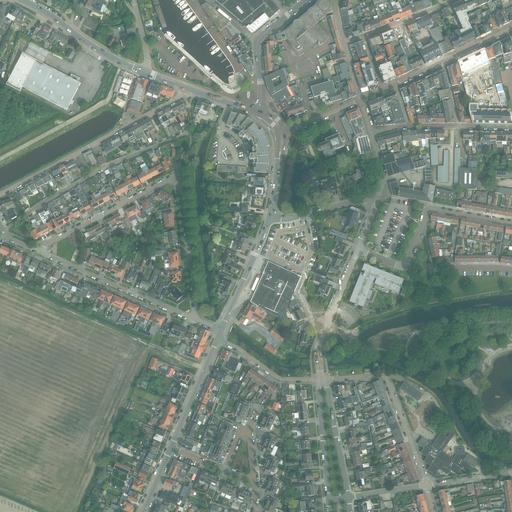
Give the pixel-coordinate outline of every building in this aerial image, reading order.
[(92,11),(96,2),(97,0),(92,0),(91,0),(88,0),(85,7),(92,11)] [(101,16),(102,13),(107,3),(105,2),(105,0),(97,0),(96,2),(92,11),(101,16)] [(214,0),(215,1),(215,2),(215,3),(215,4),(216,5),(219,8),(243,28),(245,26),(248,30),(250,31),(251,32),(252,33),(254,32),(262,25),(269,19),(279,10),(278,9),(273,13),(271,11),(269,8),(264,3),(267,0),(214,0)] [(270,0),(267,0),(264,3),(269,8),(271,11),(273,13),(278,9),(274,4),(270,0)] [(318,0),(317,2),(315,5),(297,21),(296,21),(295,21),(294,22),(294,23),(293,23),(286,30),(285,31),(285,32),(285,33),(287,40),(288,42),(289,45),(290,47),(291,49),(292,50),(296,54),(298,56),(298,57),(299,57),(300,57),(300,56),(304,53),(305,52),(308,49),(309,49),(312,46),(313,46),(312,46),(315,43),(316,43),(318,41),(321,45),(323,43),(324,42),(325,42),(328,39),(328,38),(329,38),(329,37),(328,36),(323,30),(317,23),(325,17),(327,14),(332,12),(331,10),(330,8),(331,7),(331,6),(331,5),(330,4),(330,3),(329,2),(328,1),(327,1),(327,0),(325,0),(324,0),(323,0),(318,0)] [(413,4),(417,13),(421,11),(418,2),(416,3),(414,0),(412,1),(413,4)] [(426,9),(421,0),(420,0),(421,1),(419,2),(418,0),(416,0),(418,2),(421,11),(426,9)] [(421,0),(426,9),(431,7),(428,0),(421,0)] [(454,48),(474,37),(467,21),(469,20),(466,13),(479,7),(476,0),(465,0),(452,6),(454,11),(463,30),(459,32),(459,30),(452,34),(452,35),(449,37),(454,48)] [(484,0),(486,4),(489,11),(491,15),(492,17),(493,19),(497,28),(502,26),(493,5),(490,0),(484,0)] [(510,2),(509,0),(501,0),(498,1),(498,3),(496,3),(499,11),(503,10),(509,23),(511,21),(511,7),(511,4),(510,2)] [(497,1),(496,1),(493,3),(493,4),(493,5),(502,26),(509,23),(503,10),(499,11),(496,3),(498,3),(498,1),(497,1)] [(394,22),(398,20),(393,8),(391,9),(389,2),(386,3),(389,9),(388,9),(394,22)] [(399,5),(404,18),(408,16),(405,9),(403,9),(400,2),(398,3),(399,5)] [(408,16),(412,15),(409,7),(407,7),(405,2),(402,3),(405,9),(408,16)] [(407,2),(409,7),(412,15),(417,13),(413,4),(410,5),(409,2),(407,2)] [(396,6),(401,19),(404,18),(399,5),(398,3),(395,4),(396,6)] [(220,31),(231,24),(209,6),(206,4),(202,7),(219,31),(220,31)] [(159,5),(154,6),(161,27),(167,25),(159,5)] [(8,14),(6,18),(13,22),(15,18),(20,10),(14,6),(9,15),(8,14)] [(401,19),(396,6),(392,7),(393,8),(398,20),(401,19)] [(447,8),(441,11),(442,15),(441,15),(443,20),(451,16),(447,8)] [(386,9),(384,10),(389,23),(394,22),(388,9),(387,10),(386,9)] [(20,10),(15,18),(21,22),(24,18),(26,13),(20,10)] [(381,13),(382,14),(385,25),(389,23),(384,10),(382,10),(383,13),(381,13)] [(381,27),(385,25),(382,14),(380,15),(379,11),(376,12),(378,19),(381,27)] [(474,24),(475,23),(476,26),(475,26),(480,37),(485,34),(481,26),(483,26),(482,24),(480,20),(483,19),(481,16),(480,16),(478,11),(474,12),(476,17),(478,22),(474,24)] [(481,26),(485,34),(492,31),(489,26),(485,18),(491,15),(489,11),(481,14),(482,15),(481,16),(483,19),(480,20),(482,24),(483,26),(481,26)] [(440,20),(437,12),(431,15),(434,23),(440,20)] [(366,32),(362,22),(357,23),(354,15),(351,16),(353,21),(354,25),(355,24),(356,28),(359,35),(363,33),(366,32)] [(429,15),(415,21),(418,28),(420,31),(420,30),(425,28),(426,30),(428,29),(429,31),(430,30),(429,27),(432,25),(430,20),(431,19),(429,15)] [(489,26),(492,31),(494,30),(497,28),(493,19),(492,17),(491,15),(485,18),(489,26)] [(359,35),(356,28),(355,29),(354,26),(353,26),(351,22),(353,21),(351,16),(348,17),(350,23),(351,27),(352,31),(354,37),(359,35)] [(381,27),(378,19),(372,21),(370,17),(367,19),(371,30),(381,27)] [(469,20),(467,21),(474,37),(475,39),(476,39),(480,37),(475,26),(472,28),(471,25),(474,24),(478,22),(476,17),(469,20)] [(367,18),(361,20),(362,22),(366,32),(371,30),(367,19),(367,18)] [(416,34),(415,33),(411,22),(406,24),(409,32),(411,31),(413,35),(416,34)] [(352,31),(351,27),(350,23),(343,25),(345,34),(347,39),(354,37),(352,31)] [(241,33),(231,24),(220,31),(223,37),(227,42),(238,35),(241,33)] [(52,28),(46,25),(42,33),(40,32),(37,37),(44,41),(52,28)] [(133,25),(130,26),(126,27),(128,34),(121,35),(122,40),(121,41),(122,47),(132,45),(130,38),(129,39),(128,34),(134,33),(133,25)] [(402,32),(399,27),(393,30),(395,35),(402,32)] [(435,28),(434,29),(429,31),(431,37),(433,41),(433,42),(436,41),(436,42),(442,56),(450,52),(443,39),(444,39),(439,28),(435,30),(435,28)] [(55,30),(49,40),(50,41),(48,43),(52,45),(53,43),(55,40),(55,39),(59,33),(55,30)] [(395,35),(393,30),(389,31),(385,33),(380,34),(380,35),(382,40),(383,43),(384,45),(397,39),(395,35)] [(69,39),(59,33),(55,39),(55,40),(60,43),(59,45),(64,47),(69,39)] [(242,40),(238,35),(227,42),(231,48),(234,46),(242,40)] [(383,43),(382,40),(380,35),(369,39),(368,40),(371,48),(379,45),(383,43)] [(454,48),(449,37),(448,36),(444,39),(443,39),(450,52),(455,50),(454,48)] [(511,42),(510,37),(500,43),(502,55),(503,56),(502,58),(503,58),(505,63),(511,62),(509,55),(511,55),(511,42)] [(117,46),(119,42),(117,41),(118,40),(116,39),(115,40),(111,38),(108,45),(112,48),(113,45),(114,46),(115,45),(117,46)] [(274,43),(273,38),(273,42),(266,42),(266,45),(263,46),(264,57),(271,56),(271,52),(273,52),(273,48),(271,49),(270,46),(274,45),(274,43)] [(339,54),(344,53),(339,38),(334,40),(335,44),(336,44),(339,54)] [(399,41),(401,46),(406,56),(412,71),(418,68),(412,54),(411,55),(408,48),(404,39),(399,41)] [(249,49),(242,40),(234,46),(240,55),(238,57),(239,58),(242,56),(246,54),(249,51),(250,51),(249,49)] [(363,41),(349,46),(351,51),(356,49),(364,46),(363,41)] [(419,43),(416,45),(418,49),(419,51),(418,51),(420,54),(422,57),(425,64),(442,56),(436,42),(432,44),(430,45),(428,46),(427,47),(425,48),(423,49),(422,46),(421,46),(420,44),(420,43),(419,44),(419,43)] [(492,47),(491,47),(495,60),(495,63),(496,63),(499,62),(498,59),(502,58),(503,56),(502,55),(500,43),(499,43),(492,47)] [(336,55),(333,45),(329,46),(331,53),(333,59),(334,61),(341,59),(345,58),(344,53),(339,54),(336,55)] [(384,46),(385,48),(385,50),(386,50),(388,56),(389,58),(389,59),(390,63),(391,65),(392,67),(393,69),(396,78),(407,73),(399,56),(396,48),(395,48),(398,56),(393,59),(392,57),(394,56),(390,45),(384,46)] [(417,52),(414,45),(409,48),(408,48),(411,55),(412,54),(417,52)] [(401,46),(396,48),(399,56),(407,73),(412,71),(406,56),(401,46)] [(483,83),(484,86),(501,82),(496,63),(495,63),(495,60),(491,47),(484,51),(487,61),(488,60),(489,65),(491,71),(493,80),(483,83)] [(374,56),(381,54),(382,54),(381,51),(385,50),(385,48),(372,52),(374,56)] [(356,49),(351,51),(353,60),(359,58),(358,53),(356,49)] [(70,50),(66,57),(71,60),(75,54),(70,50)] [(250,51),(249,51),(246,54),(242,56),(239,58),(239,59),(246,69),(251,65),(247,59),(249,58),(247,55),(250,53),(250,51)] [(463,80),(466,79),(465,76),(489,65),(488,60),(487,61),(484,51),(459,63),(462,76),(463,80)] [(417,52),(412,54),(418,68),(424,65),(417,52)] [(71,74),(70,78),(23,53),(6,85),(20,92),(22,87),(66,110),(80,84),(78,82),(80,79),(71,74)] [(381,54),(374,56),(376,63),(386,60),(384,54),(382,55),(381,54)] [(368,60),(367,55),(359,58),(353,60),(354,63),(360,62),(360,63),(361,62),(365,61),(368,60)] [(266,77),(275,72),(279,71),(279,68),(278,67),(277,66),(275,66),(274,63),(272,63),(271,56),(264,57),(266,71),(266,77)] [(376,63),(378,67),(390,63),(389,59),(386,60),(376,63)] [(363,71),(364,77),(368,87),(373,85),(374,85),(376,84),(375,81),(375,82),(372,72),(373,72),(371,68),(370,65),(365,67),(364,65),(369,62),(368,60),(369,60),(368,60),(365,61),(361,62),(360,63),(362,70),(363,71)] [(349,72),(347,63),(335,66),(338,76),(349,72)] [(362,70),(360,63),(355,64),(353,65),(355,72),(362,70)] [(396,78),(393,69),(392,67),(391,65),(390,63),(378,67),(384,84),(396,78)] [(458,85),(460,85),(460,83),(463,82),(464,82),(463,79),(462,76),(459,63),(454,65),(456,76),(458,85)] [(447,68),(449,77),(456,76),(454,65),(447,68)] [(342,99),(338,89),(336,90),(334,83),(332,78),(327,68),(322,71),(325,81),(323,81),(323,84),(326,94),(319,96),(320,100),(322,99),(323,103),(325,102),(326,106),(330,105),(329,103),(342,99)] [(279,71),(275,72),(266,77),(265,78),(265,77),(264,77),(267,88),(268,90),(272,96),(281,90),(285,88),(289,86),(283,69),(279,71)] [(364,77),(363,71),(362,70),(355,72),(357,80),(364,77)] [(443,70),(437,73),(439,84),(441,93),(443,100),(441,101),(442,101),(447,123),(455,123),(454,116),(449,88),(447,82),(447,79),(444,71),(443,70)] [(332,78),(334,83),(341,79),(341,80),(344,79),(345,82),(346,83),(347,82),(352,98),(356,96),(349,72),(338,76),(332,78)] [(437,73),(431,76),(435,88),(436,87),(440,101),(441,101),(443,100),(441,93),(439,84),(437,73)] [(431,76),(425,79),(430,97),(434,95),(433,89),(432,89),(432,88),(435,88),(431,76)] [(449,77),(452,87),(458,85),(456,76),(449,77)] [(360,89),(368,87),(364,77),(357,80),(360,89)] [(129,100),(130,101),(126,113),(138,117),(145,96),(149,82),(142,79),(140,82),(137,81),(135,86),(133,85),(129,97),(131,98),(131,99),(130,98),(129,100)] [(338,89),(342,99),(343,102),(352,98),(347,82),(346,83),(345,82),(344,82),(344,85),(343,85),(342,83),(341,83),(340,81),(341,80),(341,79),(334,83),(336,90),(338,89)] [(425,79),(421,81),(425,97),(426,102),(427,104),(428,104),(429,108),(430,113),(433,112),(434,112),(430,97),(425,79)] [(421,106),(427,104),(426,102),(425,97),(421,81),(416,83),(419,96),(421,106)] [(145,96),(151,98),(156,84),(149,82),(145,96)] [(417,97),(419,96),(416,83),(411,85),(414,100),(415,105),(416,107),(415,107),(416,109),(419,108),(417,97)] [(156,84),(151,98),(156,100),(158,97),(162,86),(156,84)] [(326,94),(323,84),(311,88),(314,98),(319,96),(326,94)] [(294,115),(295,116),(304,113),(304,112),(307,111),(300,90),(298,90),(297,85),(292,86),(288,87),(292,93),(291,93),(293,96),(295,99),(297,102),(290,106),(284,110),(288,116),(294,115)] [(414,100),(411,85),(405,88),(410,103),(410,106),(411,108),(415,107),(416,107),(415,105),(414,100)] [(166,99),(169,89),(162,86),(158,97),(166,99)] [(285,89),(285,88),(281,90),(272,96),(277,106),(286,100),(290,98),(288,95),(291,93),(292,93),(288,87),(288,88),(285,89)] [(405,88),(400,90),(404,104),(407,103),(407,104),(410,103),(405,88)] [(169,101),(172,98),(175,91),(169,89),(166,99),(169,101)] [(395,92),(383,97),(388,109),(391,116),(395,125),(405,124),(398,98),(395,92)] [(281,112),(284,110),(290,106),(288,104),(295,99),(293,96),(290,98),(286,100),(277,106),(281,112)] [(385,118),(388,125),(395,125),(391,116),(388,109),(383,97),(377,100),(383,113),(383,114),(384,116),(383,116),(384,118),(385,118)] [(203,101),(198,99),(195,107),(199,109),(200,109),(202,105),(203,101)] [(374,101),(379,114),(381,114),(381,115),(383,114),(383,113),(377,100),(374,101)] [(183,101),(171,108),(175,116),(179,124),(180,123),(182,123),(184,121),(182,117),(181,118),(179,115),(176,111),(179,110),(180,112),(183,110),(182,108),(185,107),(187,106),(185,101),(184,101),(183,101)] [(214,105),(203,101),(202,105),(200,109),(199,112),(207,116),(211,106),(213,107),(214,105)] [(372,116),(375,116),(379,114),(374,101),(368,103),(371,111),(372,116)] [(415,124),(413,117),(411,108),(410,106),(406,107),(410,123),(411,124),(415,124)] [(476,106),(471,106),(471,111),(472,117),(474,123),(511,124),(509,111),(476,110),(476,106)] [(437,115),(435,115),(435,116),(437,123),(445,123),(442,107),(438,107),(439,111),(436,112),(437,115)] [(175,116),(171,108),(164,111),(167,117),(168,120),(175,116)] [(371,153),(367,136),(363,120),(361,117),(358,109),(357,109),(352,111),(352,112),(349,113),(344,116),(347,120),(349,123),(350,123),(351,125),(351,126),(352,128),(353,131),(354,134),(356,137),(353,139),(354,143),(354,144),(354,146),(354,147),(354,149),(353,153),(352,155),(351,156),(352,156),(353,156),(354,156),(355,157),(356,156),(371,153)] [(164,111),(157,115),(162,125),(169,121),(168,120),(167,117),(164,111)] [(262,134),(260,131),(258,128),(251,121),(248,118),(248,119),(244,116),(243,117),(240,115),(239,115),(236,113),(236,114),(231,112),(226,125),(230,127),(231,127),(231,128),(232,129),(233,129),(234,128),(238,130),(237,131),(238,131),(239,132),(240,131),(241,133),(239,135),(239,136),(239,137),(240,138),(241,137),(243,139),(245,137),(249,141),(251,140),(252,141),(252,142),(252,144),(267,138),(266,137),(264,133),(262,134)] [(433,112),(430,113),(429,113),(431,122),(432,123),(437,123),(435,116),(435,115),(435,113),(434,112),(433,112)] [(384,116),(383,114),(381,115),(373,118),(376,127),(388,125),(385,118),(384,118),(383,116),(384,116)] [(349,123),(347,120),(344,116),(341,119),(344,125),(349,123)] [(150,120),(157,133),(160,132),(153,118),(150,120)] [(149,119),(144,122),(149,132),(154,129),(149,119)] [(147,133),(149,132),(144,122),(139,124),(147,139),(148,139),(150,138),(147,133)] [(135,127),(141,138),(143,137),(145,140),(147,139),(139,124),(135,127)] [(134,136),(136,135),(138,140),(141,138),(135,127),(130,130),(133,136),(134,136)] [(130,130),(125,132),(130,142),(135,140),(133,137),(134,136),(133,136),(130,130)] [(415,131),(408,131),(409,136),(408,136),(409,142),(409,146),(410,146),(410,145),(415,145),(415,147),(419,147),(418,139),(417,134),(416,135),(415,131)] [(449,145),(449,142),(449,139),(446,139),(446,142),(440,142),(440,138),(444,138),(444,131),(437,131),(437,138),(437,142),(438,142),(438,145),(449,145)] [(119,135),(123,142),(126,141),(128,143),(127,144),(132,151),(134,150),(133,147),(130,142),(125,132),(119,135)] [(504,157),(507,157),(507,156),(507,154),(507,148),(507,132),(496,132),(496,141),(502,141),(502,145),(504,145),(504,157)] [(401,138),(400,133),(393,135),(395,142),(399,141),(399,142),(400,145),(402,150),(405,149),(403,144),(403,141),(402,142),(401,138)] [(330,156),(332,156),(336,154),(334,151),(344,147),(342,143),(345,141),(343,139),(341,140),(339,135),(335,136),(329,139),(326,140),(327,143),(319,145),(320,146),(319,146),(318,148),(319,150),(321,151),(321,150),(322,151),(324,150),(326,154),(329,153),(330,156)] [(122,143),(120,140),(118,136),(102,145),(106,152),(122,143)] [(394,152),(397,151),(395,146),(393,146),(393,148),(391,148),(390,147),(389,143),(393,142),(391,136),(385,137),(386,144),(388,151),(389,154),(394,152)] [(269,161),(268,151),(266,144),(268,143),(267,139),(267,138),(252,144),(252,145),(253,146),(255,147),(255,148),(252,149),(253,155),(250,155),(250,157),(249,158),(249,159),(249,160),(250,160),(253,160),(253,163),(252,163),(252,164),(253,165),(254,168),(254,173),(261,173),(266,173),(267,170),(268,165),(269,165),(269,161)] [(83,155),(84,156),(87,162),(90,160),(92,165),(96,163),(94,158),(93,155),(90,151),(89,151),(84,154),(83,155)] [(102,155),(96,159),(100,166),(106,163),(102,155)] [(389,177),(393,175),(413,170),(412,163),(410,157),(407,158),(395,161),(393,155),(382,158),(384,165),(385,164),(389,177)] [(165,157),(163,159),(164,162),(161,163),(165,171),(169,168),(168,166),(169,165),(169,164),(170,163),(169,160),(167,161),(165,157)] [(80,173),(76,165),(74,161),(71,162),(78,174),(80,173)] [(417,162),(412,163),(413,170),(424,167),(423,161),(420,161),(417,162)] [(459,188),(459,190),(476,190),(476,177),(477,162),(472,161),(468,161),(468,169),(463,168),(463,161),(460,161),(460,164),(460,167),(460,169),(460,172),(460,175),(459,177),(459,180),(459,182),(459,185),(459,188)] [(78,174),(71,162),(69,164),(75,176),(78,174)] [(154,166),(155,168),(158,174),(164,171),(161,165),(158,167),(157,165),(156,165),(154,162),(152,163),(154,166)] [(353,176),(344,179),(345,182),(346,187),(356,185),(360,184),(359,181),(358,179),(363,178),(362,177),(368,175),(366,168),(364,163),(359,164),(360,169),(356,170),(356,172),(353,173),(353,175),(353,176)] [(75,176),(69,164),(66,165),(68,170),(72,177),(75,176)] [(59,168),(63,174),(66,180),(69,179),(65,173),(67,172),(64,165),(59,168)] [(119,172),(116,167),(116,166),(111,169),(114,176),(120,173),(119,172)] [(147,180),(153,177),(149,171),(147,166),(141,169),(147,180)] [(59,168),(54,170),(58,177),(60,177),(64,185),(68,184),(63,174),(59,168)] [(153,177),(158,174),(155,168),(149,171),(153,177)] [(138,177),(141,183),(147,180),(141,169),(139,171),(140,173),(141,175),(138,177)] [(54,186),(56,185),(50,173),(45,175),(49,182),(51,181),(54,186)] [(248,185),(255,185),(265,186),(266,184),(265,184),(266,179),(256,178),(257,174),(246,173),(246,177),(253,178),(253,182),(251,183),(245,182),(245,185),(248,185)] [(50,190),(50,189),(52,188),(49,182),(45,175),(40,178),(45,186),(47,185),(50,190)] [(129,176),(134,187),(140,184),(137,178),(133,179),(132,177),(132,178),(130,175),(129,176)] [(125,184),(129,190),(134,187),(129,176),(127,177),(129,182),(125,184)] [(324,195),(328,194),(332,193),(331,191),(337,190),(336,185),(336,184),(335,184),(334,177),(325,179),(324,179),(319,181),(320,185),(318,186),(319,186),(320,191),(321,191),(322,195),(323,195),(324,195)] [(49,195),(44,186),(45,186),(40,178),(35,180),(39,187),(42,185),(44,187),(42,188),(44,193),(43,194),(44,196),(45,195),(46,196),(47,198),(49,197),(48,195),(49,195)] [(92,179),(89,181),(87,182),(89,186),(89,187),(92,186),(95,184),(92,179)] [(33,181),(24,186),(27,191),(30,190),(32,193),(38,190),(33,181)] [(117,182),(123,193),(129,190),(125,184),(122,185),(120,181),(117,182)] [(432,203),(435,186),(424,184),(423,192),(399,188),(397,181),(389,184),(392,196),(397,197),(432,203)] [(117,188),(114,189),(117,196),(123,193),(117,182),(115,183),(117,188)] [(110,200),(104,187),(102,184),(100,185),(102,189),(102,190),(99,192),(100,193),(105,203),(110,200)] [(253,197),(259,197),(262,198),(263,198),(264,198),(264,197),(265,197),(265,193),(265,188),(255,187),(255,185),(248,185),(248,189),(254,189),(253,197)] [(104,187),(110,200),(113,198),(113,199),(116,198),(115,197),(116,197),(111,187),(108,189),(106,186),(104,187)] [(75,189),(86,212),(91,210),(85,197),(84,197),(84,196),(81,196),(79,192),(80,191),(78,187),(75,189)] [(86,212),(75,189),(69,192),(71,197),(74,196),(73,194),(76,192),(80,199),(77,201),(80,206),(78,208),(82,215),(86,212)] [(436,189),(434,197),(442,199),(442,198),(453,200),(454,193),(444,191),(444,190),(436,189)] [(152,196),(154,200),(158,198),(163,201),(166,194),(161,191),(160,192),(159,192),(152,196)] [(480,192),(478,202),(480,202),(481,197),(482,197),(486,198),(487,193),(480,192)] [(100,193),(96,195),(95,193),(93,194),(99,206),(105,203),(100,193)] [(484,212),(492,214),(493,208),(494,208),(494,204),(495,199),(496,194),(489,193),(488,196),(494,197),(493,198),(492,204),(491,204),(491,207),(486,207),(485,206),(484,212)] [(90,202),(93,209),(99,206),(93,194),(93,195),(91,196),(93,201),(90,202)] [(166,194),(163,201),(167,203),(166,205),(167,209),(168,209),(173,209),(172,199),(171,198),(172,197),(166,194)] [(6,222),(16,216),(13,210),(7,213),(5,208),(13,204),(10,199),(6,202),(5,201),(0,203),(0,209),(1,211),(3,215),(6,222)] [(154,206),(151,208),(151,207),(147,199),(141,202),(145,210),(145,209),(147,212),(152,209),(152,210),(155,209),(154,206)] [(75,210),(72,211),(76,218),(81,215),(74,203),(72,204),(75,210)] [(134,215),(136,218),(135,215),(138,214),(140,218),(141,218),(143,218),(143,219),(146,218),(143,211),(140,212),(137,205),(131,208),(134,215)] [(70,221),(63,208),(62,206),(60,207),(64,215),(62,216),(64,221),(63,221),(65,224),(70,221)] [(63,208),(70,221),(75,218),(71,211),(71,212),(69,208),(67,209),(66,207),(63,208)] [(352,207),(351,208),(349,211),(348,214),(345,212),(343,217),(348,219),(345,226),(347,227),(347,228),(350,229),(350,228),(351,229),(353,222),(356,223),(360,215),(359,214),(360,210),(355,208),(352,207)] [(131,208),(125,211),(127,215),(125,216),(126,219),(127,221),(130,225),(132,224),(131,222),(136,219),(136,218),(134,215),(131,208)] [(168,209),(167,209),(156,211),(157,214),(163,214),(164,221),(174,219),(173,212),(169,213),(168,209)] [(53,230),(51,226),(49,223),(47,224),(45,222),(46,221),(46,220),(48,219),(47,216),(44,211),(39,214),(42,220),(41,220),(44,224),(48,232),(53,230)] [(60,226),(65,224),(63,221),(64,221),(62,216),(59,218),(56,212),(53,214),(60,226)] [(254,219),(249,218),(247,217),(248,214),(241,213),(241,217),(243,217),(243,220),(242,225),(254,229),(256,222),(253,221),(254,219)] [(43,235),(48,232),(44,224),(41,220),(42,220),(39,214),(34,218),(36,222),(43,235)] [(59,227),(56,222),(55,219),(52,221),(52,220),(53,219),(50,214),(47,216),(48,219),(54,229),(59,227)] [(113,218),(117,226),(118,227),(123,225),(121,223),(123,222),(119,214),(113,218)] [(107,221),(109,225),(110,226),(112,225),(113,228),(117,226),(113,218),(107,221)] [(162,231),(166,231),(171,230),(170,227),(174,226),(174,219),(164,221),(165,227),(161,228),(162,231)] [(35,240),(43,235),(36,222),(31,225),(33,230),(34,229),(34,230),(30,233),(32,237),(33,236),(35,240)] [(93,228),(97,236),(104,232),(100,225),(93,228)] [(87,238),(89,241),(95,238),(96,240),(99,238),(97,236),(93,228),(87,231),(90,236),(87,238)] [(336,236),(344,239),(345,240),(347,235),(332,229),(330,233),(336,236)] [(171,247),(176,246),(176,241),(175,232),(164,233),(165,238),(170,237),(171,247)] [(239,232),(237,236),(241,238),(239,244),(247,247),(249,241),(247,240),(249,236),(244,234),(239,232)] [(342,243),(344,239),(336,236),(335,240),(339,242),(335,253),(343,256),(346,247),(341,245),(342,243)] [(436,244),(435,241),(439,240),(439,236),(435,237),(428,239),(430,245),(436,244)] [(222,247),(221,249),(224,250),(224,251),(226,252),(235,256),(236,252),(237,250),(239,251),(244,253),(247,247),(239,244),(237,243),(236,245),(235,244),(233,250),(228,248),(227,249),(222,247)] [(497,245),(495,256),(491,256),(491,262),(498,262),(498,256),(499,256),(501,245),(497,245)] [(0,252),(8,256),(11,250),(2,246),(2,247),(0,246),(0,252)] [(6,259),(13,262),(16,253),(11,250),(8,256),(6,259)] [(166,257),(167,260),(167,261),(169,260),(178,259),(177,253),(171,253),(171,252),(167,253),(167,250),(160,251),(161,255),(164,255),(164,257),(166,257)] [(432,258),(439,257),(438,253),(439,253),(438,250),(431,252),(432,258)] [(16,253),(13,262),(17,263),(16,265),(20,266),(24,257),(21,256),(22,255),(16,253)] [(238,267),(234,264),(230,263),(232,259),(225,255),(221,263),(225,264),(224,268),(231,272),(230,274),(234,276),(235,274),(238,267)] [(24,256),(24,257),(20,266),(23,268),(22,271),(27,274),(29,268),(27,267),(28,263),(30,259),(24,256)] [(98,259),(91,256),(90,259),(88,264),(95,267),(98,259)] [(110,261),(108,264),(111,265),(108,272),(114,275),(118,266),(115,264),(114,266),(112,265),(115,259),(111,257),(110,261)] [(340,260),(334,258),(329,271),(336,274),(339,266),(338,266),(340,260)] [(98,259),(95,267),(101,269),(102,268),(106,270),(108,264),(110,261),(106,259),(104,262),(98,259)] [(118,266),(114,275),(121,278),(124,271),(127,272),(132,259),(131,259),(129,264),(124,261),(122,267),(118,266)] [(166,268),(166,270),(172,270),(172,267),(173,267),(173,266),(179,266),(178,259),(169,260),(170,267),(166,268)] [(37,269),(37,267),(39,263),(33,260),(29,268),(33,270),(34,267),(37,269)] [(263,274),(250,303),(259,307),(258,307),(281,320),(301,277),(271,263),(266,273),(264,271),(262,274),(263,274)] [(41,264),(39,268),(39,269),(37,274),(39,275),(40,275),(42,271),(48,273),(49,270),(50,271),(51,268),(50,268),(41,264)] [(130,272),(129,276),(127,280),(133,283),(138,272),(141,273),(143,268),(144,265),(142,264),(140,266),(139,269),(136,267),(136,269),(133,268),(131,272),(130,272)] [(404,280),(364,264),(362,271),(362,273),(361,273),(349,302),(360,306),(363,307),(374,281),(375,282),(374,284),(398,294),(404,280)] [(316,265),(312,273),(321,277),(322,277),(324,272),(318,270),(320,266),(316,265)] [(56,281),(58,277),(60,272),(54,270),(52,275),(50,280),(56,282),(53,288),(56,290),(60,283),(56,281)] [(172,270),(166,270),(167,277),(168,277),(172,279),(172,283),(176,282),(176,281),(180,281),(179,275),(181,275),(180,272),(173,273),(174,273),(173,273),(172,270)] [(153,275),(149,282),(146,281),(145,283),(142,281),(139,286),(148,290),(152,282),(154,283),(157,277),(156,277),(157,275),(154,273),(154,275),(153,275)] [(68,289),(73,278),(66,275),(63,282),(64,282),(63,284),(60,283),(56,290),(60,291),(62,286),(68,289)] [(313,279),(317,280),(321,282),(321,284),(323,285),(322,289),(319,287),(316,295),(322,297),(323,294),(327,295),(330,288),(326,286),(329,280),(315,275),(313,279)] [(229,280),(225,278),(221,276),(219,279),(222,281),(218,290),(223,292),(223,294),(225,295),(226,294),(227,291),(228,292),(231,285),(230,285),(232,282),(229,281),(229,280)] [(69,293),(71,290),(73,286),(76,287),(79,281),(73,278),(68,289),(66,292),(69,293)] [(169,286),(157,280),(152,293),(153,293),(156,295),(156,294),(159,295),(160,295),(160,294),(163,287),(168,287),(169,286)] [(76,290),(80,292),(82,289),(83,290),(82,292),(87,295),(91,286),(84,283),(83,285),(80,283),(76,290)] [(91,286),(87,295),(87,296),(96,300),(99,294),(96,293),(98,289),(91,286)] [(171,293),(177,301),(183,296),(179,291),(177,288),(177,289),(175,286),(170,286),(174,291),(171,293)] [(97,309),(100,310),(100,309),(107,293),(101,291),(98,298),(101,300),(99,304),(97,309)] [(107,293),(100,309),(103,310),(106,302),(109,303),(113,296),(107,293)] [(109,316),(112,317),(112,318),(114,313),(120,299),(115,296),(111,304),(114,306),(109,316)] [(126,301),(120,299),(114,313),(117,314),(120,308),(123,309),(126,301)] [(296,326),(301,324),(303,323),(302,320),(305,319),(300,310),(299,310),(297,305),(297,304),(295,299),(291,302),(288,307),(289,308),(287,309),(290,315),(293,314),(297,323),(295,324),(296,326)] [(126,321),(127,320),(134,305),(128,302),(124,310),(127,311),(124,320),(126,321)] [(246,310),(262,319),(263,317),(259,314),(260,313),(256,310),(257,309),(249,304),(246,310)] [(129,321),(131,318),(133,314),(136,315),(139,307),(134,305),(127,320),(129,321)] [(141,308),(139,313),(138,315),(141,317),(137,324),(140,325),(146,310),(141,308)] [(149,320),(150,317),(152,313),(146,310),(140,325),(142,326),(144,323),(145,319),(149,320)] [(268,322),(262,319),(246,310),(243,315),(251,319),(252,317),(260,322),(266,325),(268,322)] [(149,333),(151,334),(159,316),(154,314),(150,321),(153,323),(152,326),(149,333)] [(161,326),(162,323),(164,318),(159,316),(151,334),(154,335),(157,328),(158,325),(161,326)] [(167,333),(170,326),(164,323),(161,330),(167,333)] [(301,332),(297,346),(302,347),(303,342),(307,343),(309,335),(305,334),(305,333),(303,329),(307,327),(305,323),(298,327),(301,332)] [(183,337),(184,334),(186,329),(181,327),(181,328),(174,325),(172,330),(170,333),(179,337),(179,336),(183,337)] [(281,342),(285,337),(273,328),(269,333),(281,342)] [(199,336),(206,339),(209,333),(202,330),(199,329),(198,331),(201,332),(199,336)] [(204,345),(206,339),(199,336),(196,342),(204,346),(205,346),(204,345)] [(202,352),(204,346),(196,342),(193,341),(191,347),(194,349),(202,352)] [(274,344),(271,347),(277,352),(280,348),(274,344)] [(187,353),(186,356),(195,360),(196,357),(198,358),(201,352),(202,352),(194,349),(191,354),(187,353)] [(224,350),(220,358),(225,360),(229,362),(228,366),(226,369),(234,372),(235,372),(236,369),(237,367),(237,366),(239,362),(231,358),(230,360),(228,359),(230,353),(224,350)] [(158,360),(153,358),(149,369),(153,370),(154,369),(156,370),(159,362),(157,362),(158,360)] [(226,375),(227,374),(222,371),(221,371),(219,370),(218,369),(218,370),(217,369),(216,369),(215,370),(215,372),(214,373),(213,375),(213,376),(213,377),(214,377),(218,379),(221,380),(221,381),(222,381),(222,380),(223,381),(224,381),(224,380),(226,375)] [(251,379),(256,373),(251,369),(246,375),(251,379)] [(251,379),(257,383),(261,377),(256,373),(251,379)] [(181,380),(183,381),(188,383),(191,377),(183,374),(181,380)] [(218,395),(221,396),(223,389),(220,388),(222,383),(209,377),(205,387),(212,391),(214,386),(220,388),(218,395)] [(261,377),(257,383),(262,387),(266,381),(261,377)] [(260,389),(264,392),(261,396),(263,397),(264,398),(267,394),(265,393),(267,391),(272,385),(266,381),(262,387),(260,389)] [(382,387),(380,381),(367,386),(368,388),(374,385),(375,389),(382,387)] [(240,385),(234,382),(229,393),(235,396),(240,385)] [(418,401),(421,397),(422,395),(403,383),(400,388),(418,401)] [(272,395),(274,393),(277,389),(272,385),(267,391),(272,395)] [(345,398),(349,397),(348,394),(347,394),(347,391),(349,391),(349,390),(349,385),(335,387),(335,394),(342,394),(342,395),(343,398),(345,398)] [(176,392),(182,395),(185,389),(179,386),(178,389),(174,387),(173,388),(171,387),(170,390),(176,392)] [(214,394),(213,394),(211,393),(212,391),(205,387),(203,392),(213,397),(214,394)] [(384,393),(382,387),(375,389),(369,392),(370,394),(376,391),(378,395),(384,393)] [(169,392),(175,395),(174,399),(180,401),(182,395),(176,392),(170,390),(169,392)] [(293,396),(296,395),(296,402),(304,401),(303,399),(306,398),(305,391),(298,392),(293,392),(294,391),(288,390),(287,395),(293,396)] [(201,397),(208,400),(209,398),(213,399),(212,401),(218,403),(219,399),(216,398),(213,397),(203,392),(201,397)] [(380,401),(387,398),(384,393),(378,395),(364,401),(362,401),(363,403),(378,397),(380,401)] [(341,410),(346,409),(347,408),(347,405),(360,402),(358,395),(355,396),(349,397),(345,398),(346,401),(339,402),(341,410)] [(208,400),(201,397),(199,402),(213,407),(214,404),(211,402),(210,404),(207,403),(208,400)] [(376,409),(389,405),(387,398),(380,401),(371,404),(372,407),(375,406),(376,409)] [(166,406),(165,408),(174,412),(175,411),(176,411),(177,407),(173,405),(173,404),(169,402),(167,407),(166,406)] [(239,404),(237,410),(247,414),(248,411),(247,411),(249,408),(247,408),(249,404),(243,402),(242,405),(239,404)] [(300,402),(295,402),(293,402),(291,402),(291,404),(293,404),(293,406),(296,406),(297,413),(298,413),(308,412),(308,409),(307,409),(306,405),(300,405),(300,402)] [(201,414),(203,411),(204,409),(205,406),(199,403),(195,412),(201,414)] [(275,412),(275,411),(276,411),(279,405),(274,403),(272,408),(268,406),(267,409),(269,409),(271,410),(272,410),(275,412)] [(157,405),(156,408),(159,409),(158,409),(160,410),(160,409),(162,410),(160,413),(162,414),(164,415),(172,418),(174,415),(173,415),(174,412),(165,408),(162,407),(157,405)] [(385,413),(391,411),(389,405),(376,409),(376,410),(377,412),(383,409),(385,413)] [(247,414),(237,410),(235,416),(237,417),(236,419),(236,420),(241,422),(243,419),(244,420),(245,417),(246,417),(247,414)] [(352,411),(351,412),(346,412),(347,418),(344,418),(346,426),(357,424),(357,427),(363,426),(365,425),(364,422),(358,423),(358,420),(354,421),(352,411)] [(391,411),(385,413),(379,416),(379,418),(382,417),(384,420),(394,417),(391,411)] [(206,425),(203,423),(205,418),(206,416),(201,414),(195,412),(192,420),(198,423),(197,424),(198,424),(205,428),(206,425)] [(263,417),(262,420),(272,424),(272,425),(273,425),(276,416),(267,412),(266,415),(265,415),(264,418),(263,417)] [(308,412),(298,413),(299,419),(297,420),(297,425),(301,424),(301,421),(308,420),(307,415),(308,415),(308,412)] [(156,416),(155,418),(157,419),(160,420),(169,424),(170,422),(171,422),(172,418),(164,415),(162,414),(160,413),(159,417),(156,416)] [(382,424),(385,423),(386,426),(389,425),(396,422),(394,417),(384,420),(381,422),(382,424)] [(369,419),(366,421),(368,426),(369,426),(373,425),(374,424),(372,418),(369,419)] [(160,420),(159,422),(161,423),(159,428),(162,429),(163,428),(167,430),(169,426),(168,426),(169,424),(160,420)] [(222,423),(219,428),(231,433),(232,431),(233,428),(232,427),(233,424),(223,420),(222,423)] [(272,424),(262,420),(261,423),(260,426),(261,427),(260,430),(266,432),(267,429),(269,430),(272,425),(272,424)] [(198,424),(197,424),(191,422),(188,431),(194,433),(196,429),(198,424)] [(390,427),(392,431),(398,429),(396,422),(389,425),(386,426),(381,428),(382,431),(390,427)] [(302,432),(302,435),(309,434),(308,427),(301,428),(298,428),(297,425),(292,425),(292,431),(297,430),(297,432),(302,432)] [(166,433),(161,431),(157,429),(156,431),(146,427),(145,429),(156,434),(164,437),(166,433)] [(348,432),(347,432),(349,439),(355,438),(355,434),(359,433),(357,427),(348,429),(348,432)] [(219,428),(217,434),(220,435),(229,438),(230,436),(231,433),(219,428)] [(385,437),(393,434),(394,437),(401,435),(398,429),(392,431),(384,434),(385,437)] [(417,444),(423,448),(420,453),(427,457),(424,461),(430,466),(427,470),(435,476),(439,470),(447,475),(450,470),(456,475),(461,468),(465,471),(469,465),(474,468),(478,461),(471,457),(468,454),(456,455),(453,459),(442,452),(450,441),(455,433),(453,429),(447,437),(440,433),(432,445),(432,444),(433,443),(430,441),(429,442),(422,437),(417,444)] [(266,438),(265,441),(274,446),(277,439),(275,438),(276,435),(270,433),(269,436),(268,435),(267,438),(266,438)] [(150,435),(147,434),(146,436),(149,438),(162,443),(164,437),(156,434),(155,437),(150,435)] [(220,435),(218,440),(227,444),(228,441),(229,438),(220,435)] [(401,435),(394,437),(385,441),(386,443),(395,440),(396,443),(403,441),(401,435)] [(355,438),(349,439),(350,446),(360,444),(359,441),(361,441),(360,437),(356,438),(355,438)] [(117,438),(115,443),(116,444),(119,446),(121,446),(123,441),(117,438)] [(181,448),(185,449),(185,448),(191,451),(193,446),(196,447),(198,443),(187,438),(185,442),(183,441),(181,447),(182,447),(181,448)] [(301,449),(302,449),(310,448),(309,441),(302,441),(302,438),(298,439),(296,439),(296,444),(300,444),(301,449)] [(218,440),(216,445),(224,448),(225,446),(226,446),(227,444),(218,440)] [(161,444),(157,442),(154,441),(152,443),(151,443),(150,444),(145,441),(144,442),(150,445),(159,449),(161,444)] [(274,446),(265,441),(263,445),(264,445),(263,448),(264,448),(263,451),(271,455),(274,446)] [(156,455),(159,449),(150,445),(144,442),(143,445),(146,446),(145,448),(148,449),(147,451),(149,452),(156,455)] [(396,446),(399,452),(406,449),(404,443),(396,446)] [(216,445),(213,450),(223,454),(224,451),(223,451),(224,448),(216,445)] [(367,446),(361,447),(359,448),(359,450),(358,451),(351,453),(353,460),(360,458),(362,458),(361,455),(363,455),(362,451),(367,450),(367,451),(374,450),(373,445),(367,446)] [(392,458),(400,455),(401,458),(409,455),(406,449),(399,452),(395,454),(392,455),(391,455),(392,458)] [(213,450),(210,460),(217,463),(219,458),(220,459),(221,456),(222,456),(223,454),(213,450)] [(154,460),(156,455),(149,452),(147,451),(146,451),(145,454),(143,453),(141,453),(141,454),(145,456),(154,460)] [(303,462),(311,461),(311,454),(303,454),(303,452),(300,452),(297,452),(298,457),(301,457),(301,462),(303,461),(303,462)] [(151,467),(154,460),(145,456),(141,454),(140,457),(141,457),(141,459),(142,459),(141,462),(151,467)] [(267,460),(266,463),(276,467),(278,461),(276,460),(277,457),(272,455),(270,458),(269,458),(268,460),(267,460)] [(389,466),(390,466),(391,469),(392,468),(395,467),(400,466),(404,464),(411,461),(409,455),(401,458),(403,461),(396,464),(396,463),(389,466)] [(363,468),(369,467),(368,463),(365,464),(364,457),(362,458),(360,458),(353,460),(354,466),(362,465),(363,468)] [(185,464),(174,460),(172,465),(182,470),(185,464)] [(311,461),(303,462),(304,466),(299,467),(300,472),(305,471),(304,468),(312,468),(311,461)] [(404,464),(406,470),(414,467),(411,461),(404,464)] [(117,462),(114,468),(128,475),(131,468),(117,462)] [(151,467),(146,465),(137,462),(137,464),(139,465),(138,468),(142,470),(149,473),(151,467)] [(276,467),(266,463),(265,466),(264,469),(266,470),(264,473),(270,475),(271,472),(273,473),(276,467)] [(172,465),(170,470),(185,477),(186,475),(181,473),(182,470),(172,465)] [(148,474),(144,472),(133,467),(132,470),(140,473),(139,476),(146,479),(148,474)] [(369,467),(363,468),(364,472),(355,473),(357,480),(364,478),(364,479),(368,478),(367,471),(370,471),(369,467)] [(401,476),(401,477),(402,479),(408,476),(416,473),(414,467),(406,470),(407,474),(404,475),(401,476)] [(170,470),(167,476),(175,479),(176,476),(184,479),(185,477),(170,470)] [(205,483),(209,474),(209,473),(206,472),(206,473),(203,472),(202,473),(199,472),(197,477),(200,478),(199,481),(205,483)] [(298,479),(299,484),(304,483),(305,483),(304,480),(313,479),(312,473),(305,474),(306,478),(298,479)] [(401,477),(399,478),(399,480),(396,481),(397,484),(403,482),(403,481),(409,479),(411,483),(418,480),(416,473),(408,476),(402,479),(401,477)] [(205,483),(210,485),(214,475),(211,474),(211,475),(209,474),(205,483)] [(211,488),(218,491),(221,483),(218,482),(219,478),(216,477),(217,476),(214,475),(210,485),(212,486),(211,488)] [(132,488),(137,490),(141,492),(143,489),(142,489),(143,487),(142,487),(144,484),(139,483),(140,481),(136,479),(137,478),(132,476),(130,479),(135,481),(134,483),(131,482),(130,486),(132,487),(132,488)] [(269,481),(268,484),(277,488),(280,483),(278,482),(279,479),(273,476),(272,479),(271,479),(269,482),(269,481)] [(364,478),(357,480),(358,487),(362,486),(362,489),(371,487),(370,483),(366,484),(364,479),(364,478)] [(177,482),(171,480),(169,479),(169,480),(166,479),(164,485),(171,488),(173,485),(175,486),(177,482)] [(485,488),(492,487),(491,482),(485,483),(485,481),(478,482),(480,492),(485,492),(485,488)] [(218,491),(226,494),(230,484),(228,483),(227,484),(224,483),(224,484),(221,483),(218,491)] [(234,500),(236,496),(238,490),(235,489),(235,487),(233,486),(230,484),(226,494),(232,497),(231,499),(234,500)] [(266,494),(271,496),(273,493),(275,494),(277,488),(268,484),(266,487),(267,487),(266,490),(267,491),(266,494)] [(183,486),(180,494),(188,497),(190,491),(191,489),(183,486)] [(303,496),(309,496),(314,495),(313,486),(306,486),(306,489),(307,489),(307,492),(303,492),(303,496)] [(139,495),(134,493),(130,491),(131,490),(125,487),(122,492),(129,495),(127,499),(136,503),(136,502),(137,502),(138,499),(137,499),(138,498),(139,495)] [(238,499),(243,501),(247,491),(245,490),(244,491),(241,490),(241,491),(238,490),(236,496),(239,497),(238,499)] [(440,498),(446,496),(450,495),(449,492),(445,493),(444,490),(438,491),(440,498)] [(247,491),(243,501),(248,504),(246,509),(249,510),(252,505),(249,503),(252,494),(250,493),(247,491)] [(174,503),(176,504),(178,499),(180,500),(182,496),(187,499),(188,497),(180,494),(180,496),(171,492),(170,496),(162,492),(160,497),(174,503)] [(502,501),(506,501),(511,499),(511,496),(511,493),(505,494),(506,498),(502,499),(502,501)] [(415,496),(417,501),(417,503),(425,500),(423,494),(415,496)] [(267,501),(266,504),(276,508),(278,502),(276,501),(277,498),(271,496),(270,499),(269,499),(268,501),(267,501)] [(122,509),(127,511),(130,511),(133,511),(135,510),(133,509),(134,509),(132,508),(133,506),(128,504),(128,503),(124,502),(125,501),(121,500),(120,502),(124,504),(122,509)] [(419,509),(426,507),(425,500),(417,503),(419,509)] [(310,501),(300,502),(300,511),(301,511),(306,511),(305,511),(315,511),(315,510),(312,511),(312,508),(313,507),(313,505),(312,505),(311,505),(311,501),(310,501)] [(155,508),(163,511),(164,511),(166,510),(168,511),(169,508),(168,508),(170,504),(164,502),(163,505),(157,503),(155,508)] [(359,504),(359,511),(367,510),(371,510),(371,505),(369,504),(369,502),(362,502),(363,504),(359,504)]
